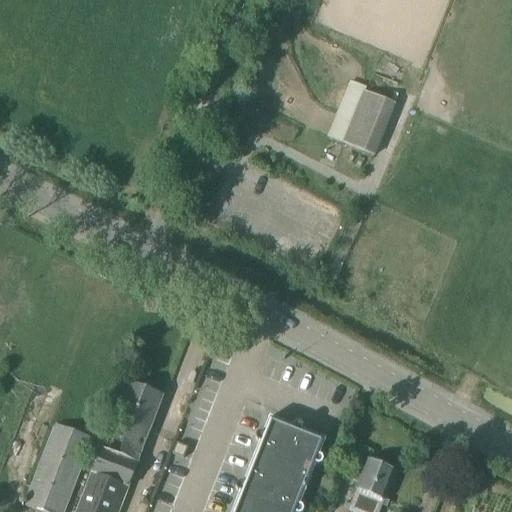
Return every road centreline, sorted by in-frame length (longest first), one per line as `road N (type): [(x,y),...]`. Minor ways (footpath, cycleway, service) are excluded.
road 1 (tertiary): [(511,449),(0,182)]
road 2 (track): [(147,256),(242,0)]
